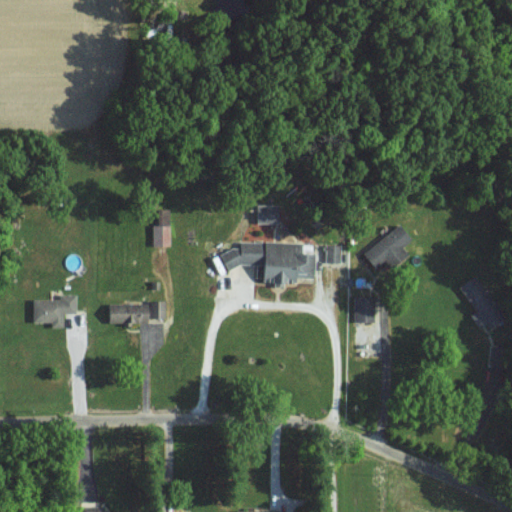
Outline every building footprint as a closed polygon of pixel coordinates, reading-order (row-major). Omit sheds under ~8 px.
[(150,223),(151,245),(168,244),(167,208),(155,209),(156,223),(150,223)] [(360,250),(376,272),(405,252),(400,245),(408,239),(397,223),(360,250)] [(310,276),(310,251),(298,251),(299,241),(237,240),(237,247),(231,246),(217,252),(225,269),(238,262),(259,263),(258,280),(271,281),(273,285),(281,285),(281,280),(290,280),(299,276),(310,276)] [(323,261),(338,261),(339,244),(323,244),(323,261)] [(469,314),(480,330),(502,314),(473,274),(457,286),(474,310),(469,314)] [(30,298),(31,321),(49,320),(49,326),(61,326),(60,312),(73,311),(73,293),(58,294),(58,298),(30,298)] [(371,320),(372,295),(352,295),(352,320),(371,320)] [(146,299),(146,316),(163,316),(163,299),(146,299)] [(145,322),(145,301),(105,302),(106,322),(145,322)]
